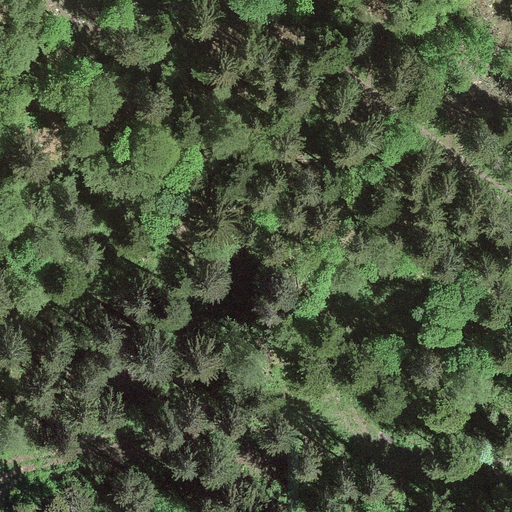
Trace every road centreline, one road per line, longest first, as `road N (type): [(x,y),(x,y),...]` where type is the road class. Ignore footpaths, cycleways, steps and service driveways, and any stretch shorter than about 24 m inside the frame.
road 1 (track): [(511,449),(382,445),(317,374),(92,314),(0,315)]
road 2 (track): [(511,197),(442,165),(363,88),(263,20),(199,0)]
road 3 (track): [(123,0),(0,31)]
